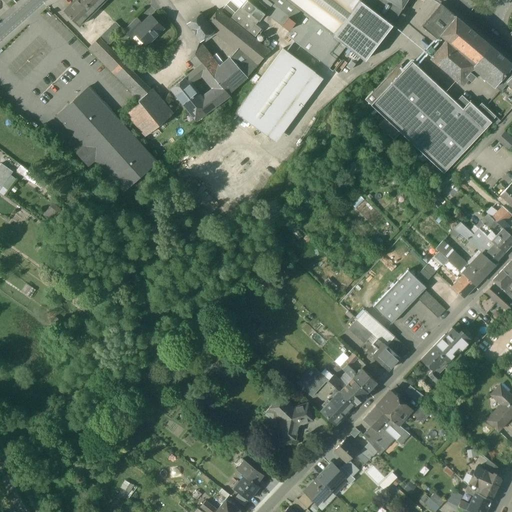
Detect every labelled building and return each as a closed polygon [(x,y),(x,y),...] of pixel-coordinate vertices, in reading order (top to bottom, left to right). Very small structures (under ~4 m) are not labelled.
[(74,0),(64,11),(79,26),(104,0),(74,0)] [(230,0),(221,10),(231,18),(246,0),(230,0)] [(246,0),(231,18),(230,19),(254,38),(261,29),(255,25),(265,13),(247,0),(246,0)] [(303,13),(286,0),(247,0),(265,13),(288,31),(289,31),(303,13)] [(406,0),(286,0),(303,13),(335,38),(345,45),(364,60),(391,25),(406,0)] [(511,64),(440,4),(421,26),(436,39),(439,35),(444,40),(429,57),(463,85),(468,79),(465,76),(469,71),(471,69),(494,87),(495,86),(500,91),(506,83),(511,76),(511,64)] [(218,11),(207,23),(213,31),(215,30),(216,31),(226,18),(218,11)] [(335,38),(303,13),(289,31),(288,31),(286,35),(318,60),(335,38)] [(200,14),(187,24),(200,41),(213,31),(207,23),(200,14)] [(142,24),(134,32),(146,44),(163,28),(150,16),(142,24)] [(124,30),(123,30),(130,37),(134,32),(142,24),(136,18),(124,30)] [(229,20),(226,18),(216,31),(238,48),(249,58),(258,64),(268,51),(229,20)] [(124,30),(115,21),(98,38),(106,47),(123,30),(124,30)] [(106,47),(98,38),(88,49),(138,100),(150,91),(106,47)] [(345,45),(335,38),(318,60),(328,67),(345,45)] [(220,67),(200,41),(195,53),(197,56),(202,63),(208,70),(211,74),(220,67)] [(238,48),(230,58),(240,69),(249,58),(238,48)] [(315,72),(283,49),(235,113),(267,137),(315,72)] [(197,56),(191,60),(196,68),(202,63),(197,56)] [(211,74),(228,94),(246,77),(240,69),(230,58),(220,67),(211,74)] [(249,58),(240,69),(246,77),(258,64),(249,58)] [(455,102),(412,61),(404,69),(377,97),(370,105),(385,119),(400,133),(442,174),(491,123),(491,122),(476,109),(469,102),(468,103),(462,109),(455,102)] [(196,68),(188,75),(193,81),(201,75),(208,70),(202,63),(196,68)] [(399,64),(372,92),(377,97),(404,69),(399,64)] [(228,94),(211,74),(208,70),(201,75),(214,90),(207,95),(216,106),(229,96),(228,94)] [(469,71),(465,76),(468,79),(471,81),(475,76),(469,71)] [(315,72),(267,137),(275,143),(323,78),(315,72)] [(188,75),(170,90),(196,121),(216,106),(207,95),(202,99),(190,84),(193,81),(188,75)] [(138,100),(138,101),(140,103),(127,113),(145,136),(171,114),(152,89),(150,91),(138,100)] [(371,91),(364,99),(370,105),(377,97),(372,92),(371,91)] [(94,92),(70,113),(65,108),(56,116),(60,120),(86,149),(95,159),(124,191),(156,162),(119,120),(94,92)] [(468,103),(461,96),(455,102),(462,109),(468,103)] [(495,117),(481,104),(476,109),(491,122),(495,117)] [(495,117),(491,122),(491,123),(495,127),(500,121),(495,117)] [(400,133),(385,119),(378,126),(393,140),(400,133)] [(501,143),(511,152),(511,139),(508,136),(501,143)] [(86,149),(79,156),(88,165),(95,159),(86,149)] [(1,163),(0,164),(0,184),(2,186),(12,171),(1,163)] [(491,189),(497,193),(501,188),(494,183),(491,189)] [(511,189),(509,186),(500,195),(507,202),(511,197),(511,189)] [(511,215),(502,206),(491,218),(497,223),(501,226),(504,223),(511,215)] [(490,217),(478,228),(483,233),(485,235),(489,231),(497,223),(491,218),(490,217)] [(471,234),(459,222),(454,228),(460,233),(466,239),(470,236),(471,234)] [(509,228),(504,223),(501,226),(503,228),(506,231),(509,228)] [(460,233),(454,228),(449,233),(455,238),(460,233)] [(478,228),(472,234),(471,234),(470,236),(473,239),(476,241),(483,233),(478,228)] [(494,237),(491,241),(495,244),(504,252),(511,243),(511,235),(506,231),(503,228),(494,237)] [(494,237),(489,231),(485,235),(491,241),(494,237)] [(485,235),(483,233),(476,241),(473,239),(470,243),(481,253),(484,255),(495,244),(491,241),(485,235)] [(454,253),(442,241),(435,248),(438,251),(448,260),(447,260),(448,261),(460,272),(462,274),(467,270),(466,269),(464,267),(466,264),(454,253)] [(504,252),(495,244),(484,255),(493,264),(504,252)] [(448,260),(438,251),(434,256),(444,265),(448,261),(447,260),(448,260)] [(466,269),(467,270),(462,274),(475,286),(490,270),(489,269),(493,264),(484,255),(481,253),(466,269)] [(440,266),(432,258),(427,264),(435,271),(440,266)] [(511,259),(511,260),(502,270),(511,278),(511,259)] [(460,272),(448,261),(444,265),(456,276),(460,272)] [(435,272),(427,264),(423,268),(431,276),(435,272)] [(431,276),(423,268),(419,273),(427,280),(431,276)] [(407,270),(373,306),(391,323),(425,288),(415,277),(407,270)] [(511,282),(511,278),(502,270),(492,280),(504,291),(511,282)] [(427,280),(419,273),(415,277),(423,285),(427,280)] [(459,278),(452,287),(463,298),(475,286),(462,274),(459,278)] [(511,303),(505,297),(492,285),(486,292),(507,311),(511,305),(511,303)] [(424,289),(417,297),(421,301),(429,293),(424,289)] [(429,293),(421,301),(425,306),(433,298),(429,293)] [(62,304),(52,297),(50,300),(60,307),(62,304)] [(433,298),(425,306),(429,310),(437,302),(433,298)] [(437,302),(429,310),(433,314),(441,306),(437,302)] [(441,306),(433,314),(438,318),(445,310),(441,306)] [(394,337),(365,310),(356,319),(373,334),(377,338),(386,346),(391,341),(394,337)] [(373,334),(356,319),(348,328),(365,343),(373,334)] [(459,336),(452,329),(447,334),(449,336),(447,337),(457,347),(456,347),(460,351),(470,340),(462,333),(459,336)] [(444,335),(432,348),(447,361),(453,355),(451,353),(456,347),(457,347),(447,337),(444,335)] [(394,337),(391,341),(386,346),(399,358),(408,349),(394,337)] [(386,346),(377,338),(372,344),(378,349),(372,355),(375,358),(386,346)] [(386,346),(375,358),(388,370),(395,362),(396,362),(399,358),(386,346)] [(447,361),(432,348),(421,360),(433,371),(439,365),(441,368),(447,361)] [(357,357),(353,354),(346,361),(348,363),(346,365),(348,367),(357,357)] [(346,365),(342,369),(352,378),(355,375),(354,372),(348,367),(346,365)] [(312,366),(301,379),(307,384),(303,389),(312,397),(327,380),(312,366)] [(355,375),(352,378),(366,392),(376,382),(361,368),(355,375)] [(443,380),(433,371),(428,375),(438,385),(443,380)] [(345,385),(333,374),(328,380),(339,391),(340,391),(345,385)] [(366,392),(352,378),(345,385),(340,391),(354,405),(366,392)] [(420,403),(424,396),(407,385),(403,393),(420,403)] [(511,416),(511,397),(499,385),(492,393),(502,403),(488,418),(486,420),(497,432),(511,416)] [(340,391),(339,391),(336,394),(334,393),(328,399),(330,401),(329,401),(344,415),(354,405),(340,391)] [(411,410),(390,391),(376,406),(398,425),(411,410)] [(308,404),(292,409),(280,397),(270,408),(282,419),(278,435),(294,439),(297,427),(300,424),(312,420),(308,404)] [(344,415),(329,401),(320,412),(335,425),(344,415)] [(430,414),(419,405),(411,415),(422,423),(430,414)] [(376,406),(363,420),(370,426),(381,435),(375,441),(385,450),(395,439),(385,430),(389,426),(394,430),(398,426),(398,425),(376,406)] [(381,435),(370,426),(363,435),(369,443),(377,452),(380,455),(385,450),(375,441),(381,435)] [(360,432),(355,428),(349,433),(354,438),(360,432)] [(405,431),(396,440),(401,445),(410,435),(405,431)] [(345,439),(333,451),(346,462),(346,463),(349,460),(357,450),(345,439)] [(369,443),(359,452),(364,456),(360,460),(365,465),(377,452),(369,443)] [(255,460),(245,452),(241,458),(242,458),(244,460),(251,465),(255,460)] [(242,458),(234,468),(244,476),(255,484),(263,474),(251,465),(244,460),(242,458)] [(359,470),(349,460),(346,463),(346,462),(342,466),(352,477),(359,470)] [(497,467),(488,460),(483,470),(482,471),(485,472),(485,470),(489,471),(494,473),(497,467)] [(341,478),(329,466),(317,478),(330,490),(341,478)] [(342,466),(336,472),(347,482),(352,477),(342,466)] [(485,472),(482,471),(483,470),(476,467),(472,476),(468,486),(475,492),(491,500),(498,486),(490,482),(493,475),(485,472)] [(390,471),(377,484),(382,489),(396,477),(390,471)] [(494,473),(493,475),(490,482),(498,486),(498,485),(500,480),(499,477),(494,473)] [(244,476),(234,489),(239,493),(248,500),(258,486),(255,484),(244,476)] [(330,490),(317,478),(303,492),(304,493),(313,502),(316,504),(330,490)] [(125,481),(118,497),(124,501),(131,490),(134,492),(136,488),(125,481)] [(405,489),(410,493),(415,487),(410,483),(405,489)] [(468,486),(463,484),(459,492),(464,494),(465,492),(468,486)] [(475,492),(468,486),(465,492),(471,495),(474,496),(469,506),(460,501),(457,507),(464,511),(485,511),(491,500),(475,492)] [(229,495),(222,489),(219,493),(227,498),(229,495)] [(448,502),(457,507),(460,501),(462,496),(452,491),(448,502)] [(248,500),(239,493),(234,499),(244,506),(249,500),(248,500)] [(304,493),(298,500),(307,509),(313,502),(304,493)] [(444,502),(434,493),(429,499),(439,507),(444,502)] [(217,510),(216,511),(237,511),(239,510),(226,499),(217,510)] [(297,499),(292,503),(300,511),(309,511),(307,509),(298,500),(297,499)] [(434,511),(439,507),(429,499),(425,504),(434,511)] [(207,502),(206,501),(201,507),(206,511),(216,511),(217,510),(210,504),(207,502)]
